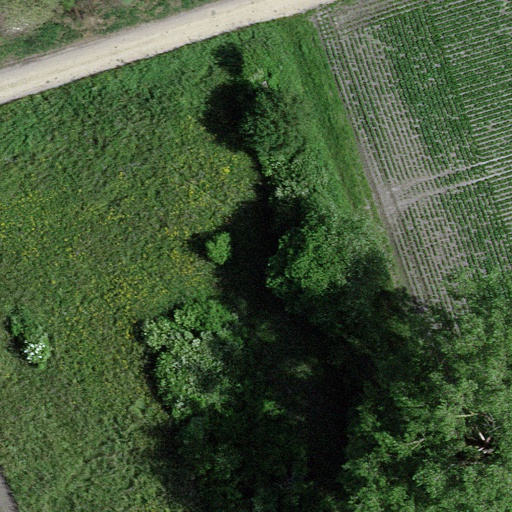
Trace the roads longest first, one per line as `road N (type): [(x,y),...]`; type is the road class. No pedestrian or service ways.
road 1 (track): [(301,0),(493,511)]
road 2 (track): [(0,79),(250,0)]
